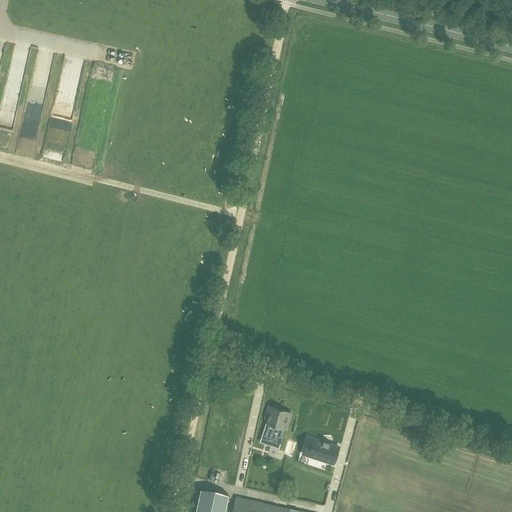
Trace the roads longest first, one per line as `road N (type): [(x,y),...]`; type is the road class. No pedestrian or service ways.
road 1 (track): [(285,2),(174,511)]
road 2 (track): [(511,451),(209,357)]
road 3 (primary): [(511,48),(320,0)]
